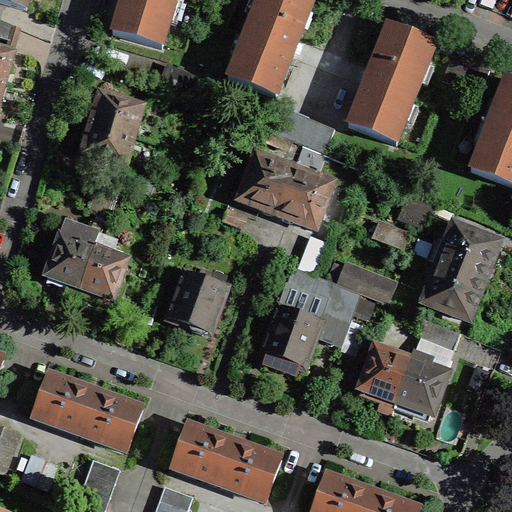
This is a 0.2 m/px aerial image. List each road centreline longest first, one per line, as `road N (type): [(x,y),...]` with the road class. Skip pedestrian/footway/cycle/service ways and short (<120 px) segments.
road 1 (residential): [(467,484),(0,321)]
road 2 (residential): [(0,266),(83,0)]
road 3 (residential): [(397,0),(511,44)]
